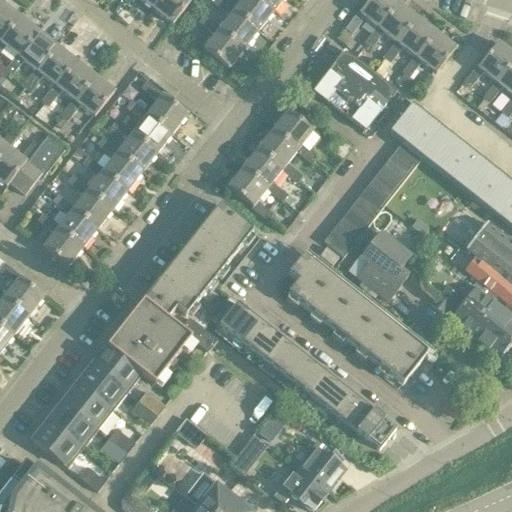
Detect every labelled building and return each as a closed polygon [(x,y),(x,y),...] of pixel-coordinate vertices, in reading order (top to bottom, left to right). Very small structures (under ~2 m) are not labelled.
[(160,0),(138,0),(152,11),(160,0)] [(160,0),(152,11),(172,27),(192,2),(193,3),(195,0),(160,0)] [(233,13),(235,11),(221,0),(217,0),(214,5),(230,18),(220,30),(218,32),(244,52),(259,33),(233,13)] [(254,0),(243,0),(235,11),(233,13),(259,33),(273,14),(254,0)] [(254,0),(273,14),(284,0),(254,0)] [(376,30),(378,31),(399,5),(391,0),(370,0),(359,16),(357,15),(345,31),(352,36),(364,20),(376,30)] [(0,43),(19,19),(1,5),(0,5),(0,43)] [(397,47),(418,20),(399,5),(378,31),(376,30),(364,46),(371,51),(383,36),(395,45),(397,47)] [(218,32),(220,30),(204,17),(198,25),(214,37),(203,51),(229,72),(244,52),(218,32)] [(18,59),(38,34),(19,19),(0,43),(0,52),(4,47),(16,57),(18,59)] [(402,50),(414,60),(416,61),(437,35),(418,20),(397,47),(395,45),(383,60),(390,66),(402,50)] [(35,72),(37,74),(57,49),(38,34),(18,59),(16,57),(3,73),(10,79),(23,63),(35,72)] [(421,65),(436,77),(457,51),(437,35),(416,61),(414,60),(402,75),(409,81),(421,65)] [(497,86),(511,66),(511,57),(497,46),(478,70),(477,69),(464,85),(471,91),(484,75),(495,85),(497,86)] [(76,64),(63,54),(57,49),(37,74),(35,72),(23,88),(29,93),(41,78),(53,87),(56,89),(76,64)] [(397,95),(369,73),(343,53),(313,93),(367,134),(397,95)] [(61,92),(72,102),(75,104),(95,79),(76,64),(56,89),(53,87),(41,103),(48,108),(61,92)] [(511,66),(497,86),(495,85),(483,100),(490,105),(502,91),(511,98),(511,66)] [(94,119),(114,94),(95,79),(75,104),(72,102),(60,118),(67,123),(79,107),(94,119)] [(146,118),(171,137),(187,117),(163,98),(164,97),(146,84),(141,90),(157,103),(148,115),(146,118)] [(511,102),(502,115),(509,120),(511,115),(511,102)] [(146,118),(148,115),(132,103),(126,110),(142,123),(133,134),(131,137),(156,156),(171,137),(146,118)] [(511,232),(511,186),(416,111),(411,107),(389,135),(511,232)] [(303,148),(314,134),(288,113),(272,133),(298,154),(297,155),(313,167),(318,160),(303,148)] [(131,137),(133,134),(117,122),(112,128),(128,141),(118,153),(117,155),(142,175),(156,156),(131,137)] [(19,132),(25,137),(32,129),(26,124),(19,132)] [(0,154),(5,148),(8,149),(20,134),(13,129),(1,144),(0,143),(0,154)] [(288,167),(297,155),(298,154),(272,133),(257,151),(284,172),(282,174),(298,186),(303,179),(288,167)] [(64,154),(63,153),(47,140),(40,149),(27,166),(25,165),(8,185),(25,198),(41,178),(44,180),(64,154)] [(117,155),(118,153),(102,140),(97,147),(113,160),(103,172),(101,175),(127,194),(142,175),(117,155)] [(5,148),(0,154),(0,185),(5,189),(8,185),(25,165),(27,166),(40,149),(32,143),(20,159),(8,149),(5,148)] [(393,156),(413,172),(421,162),(401,146),(393,156)] [(273,186),(282,174),(284,172),(257,151),(242,171),(268,191),(267,192),(283,205),(289,198),(273,186)] [(386,165),(405,181),(413,172),(393,156),(386,165)] [(127,194),(101,175),(103,172),(87,160),(82,167),(98,179),(89,191),(87,194),(112,213),(127,194)] [(378,174),(398,190),(405,181),(386,165),(378,174)] [(258,204),(267,192),(268,191),(242,171),(227,190),(253,210),(251,212),(267,224),(274,216),(258,204)] [(371,183),(391,199),(398,190),(378,174),(371,183)] [(87,194),(89,191),(73,178),(67,185),(84,198),(74,210),(72,213),(97,232),(112,213),(87,194)] [(364,193),(384,208),(391,199),(371,183),(364,193)] [(357,202),(377,217),(384,208),(364,193),(357,202)] [(97,232),(72,213),(74,210),(57,198),(52,204),(69,217),(59,229),(57,231),(82,251),(97,232)] [(350,211),(370,227),(377,217),(357,202),(350,211)] [(181,255),(214,282),(253,233),(219,207),(181,255)] [(350,211),(336,228),(356,243),(370,227),(350,211)] [(57,231),(59,229),(43,216),(38,223),(54,236),(43,250),(67,270),(82,251),(57,231)] [(477,261),(511,288),(511,245),(488,226),(467,253),(477,261)] [(343,260),(356,243),(336,228),(323,244),(343,260)] [(359,260),(348,273),(350,274),(358,280),(388,304),(407,278),(399,272),(410,259),(380,235),(360,261),(359,260)] [(326,250),(319,258),(332,268),(338,260),(326,250)] [(185,318),(214,282),(181,255),(143,303),(167,322),(175,311),(180,315),(185,318)] [(402,387),(427,356),(302,258),(288,276),(297,284),(287,296),(402,387)] [(511,310),(511,288),(477,261),(466,274),(482,286),(498,299),(507,306),(511,310)] [(44,299),(19,279),(21,278),(5,265),(0,271),(0,272),(15,285),(5,297),(3,299),(29,319),(44,299)] [(469,302),(452,323),(468,336),(479,322),(493,305),(498,299),(482,286),(477,292),(470,286),(462,296),(469,302)] [(458,300),(446,291),(432,308),(444,318),(458,300)] [(29,319),(3,299),(5,297),(0,292),(0,303),(0,304),(0,303),(0,327),(14,338),(29,319)] [(208,355),(213,349),(217,344),(189,321),(180,332),(167,322),(143,303),(107,349),(142,376),(141,377),(142,377),(154,387),(191,342),(208,355)] [(236,305),(218,327),(242,346),(260,323),(236,305)] [(511,310),(507,306),(502,312),(493,305),(479,322),(511,349),(511,347),(511,310)] [(500,363),(511,349),(479,322),(468,336),(500,363)] [(260,323),(242,346),(265,363),(282,341),(260,323)] [(0,327),(0,355),(14,338),(0,327)] [(282,341),(265,363),(287,381),(305,359),(282,341)] [(127,396),(142,377),(141,377),(142,376),(107,349),(92,368),(127,396)] [(305,359),(287,381),(310,399),(327,377),(305,359)] [(112,415),(127,396),(92,368),(77,387),(112,415)] [(327,377),(310,399),(333,417),(350,395),(327,377)] [(97,434),(112,415),(77,387),(62,406),(97,434)] [(157,419),(165,409),(146,394),(138,405),(157,419)] [(350,395),(333,417),(355,434),(372,413),(350,395)] [(149,429),(157,419),(138,405),(130,415),(149,429)] [(83,452),(97,434),(62,406),(47,424),(83,452)] [(372,413),(355,434),(379,453),(396,431),(372,413)] [(176,434),(196,450),(206,438),(186,422),(176,434)] [(67,472),(83,452),(47,424),(32,444),(67,472)] [(127,457),(135,447),(116,432),(108,442),(127,457)] [(119,467),(127,457),(108,442),(100,452),(119,467)] [(300,475),(328,497),(346,474),(337,466),(341,461),(330,453),(329,454),(317,445),(310,455),(313,457),(300,475)] [(81,511),(63,497),(24,466),(0,497),(0,511),(81,511)] [(97,495),(105,485),(86,470),(78,481),(97,495)] [(143,484),(154,493),(162,482),(151,474),(143,484)] [(306,511),(315,511),(328,497),(300,475),(295,480),(292,477),(282,490),(290,496),(289,498),(306,511)] [(198,510),(200,511),(247,511),(216,487),(198,510)] [(146,511),(127,496),(120,505),(120,511),(146,511)]
